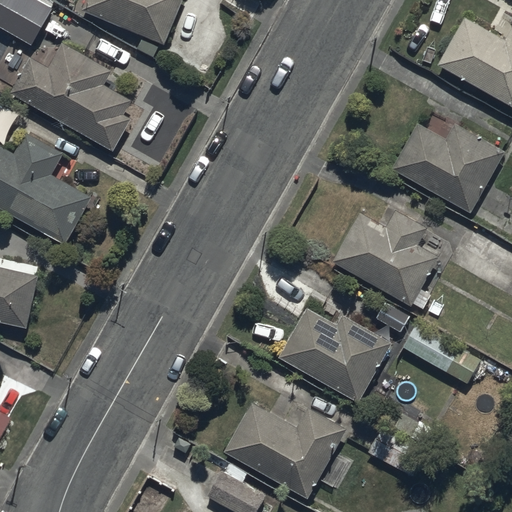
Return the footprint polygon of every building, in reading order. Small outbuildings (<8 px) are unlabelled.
[(41,0),(0,0),(0,24),(32,43),(53,7),(41,0)] [(87,0),(85,4),(145,30),(138,48),(155,55),(162,37),(167,39),(183,0),(87,0)] [(466,13),(441,60),(511,98),(511,25),(507,36),(466,13)] [(33,49),(12,87),(115,146),(134,113),(125,109),(133,95),(106,80),(114,65),(65,37),(53,60),(33,49)] [(419,118),(394,163),(473,207),(508,146),(458,118),(448,135),(419,118)] [(17,148),(0,138),(0,200),(70,238),(95,192),(54,169),(66,146),(29,126),(17,148)] [(360,207),(335,257),(413,301),(415,297),(426,303),(434,289),(424,284),(442,252),(420,239),(430,221),(399,203),(388,222),(360,207)] [(0,315),(31,322),(42,267),(0,259),(0,315)] [(311,302),(281,353),(361,398),(395,337),(346,310),(341,319),(311,302)] [(419,319),(405,343),(468,379),(482,354),(419,319)] [(283,367),(273,385),(304,401),(313,382),(283,367)] [(254,394),(226,446),(311,492),(349,422),(311,402),(302,419),(254,394)] [(0,428),(9,413),(0,406),(0,428)] [(386,419),(370,450),(415,473),(431,442),(386,419)] [(221,465),(207,494),(244,511),(256,511),(268,488),(221,465)]
